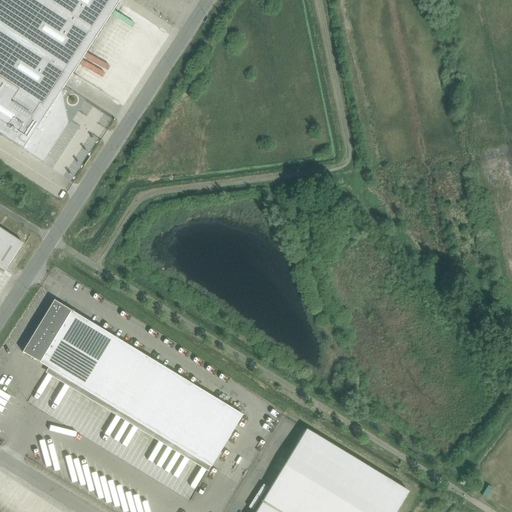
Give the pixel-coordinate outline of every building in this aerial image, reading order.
[(0,0),(0,134),(43,163),(63,132),(66,129),(66,127),(67,126),(67,124),(67,123),(67,121),(61,94),(61,93),(61,92),(62,91),(62,90),(120,0),(0,0)] [(0,268),(5,272),(23,243),(0,228),(0,268)] [(54,301),(23,352),(211,467),(243,415),(54,301)] [(396,511),(408,492),(306,429),(255,511),(396,511)] [(489,491),(494,481),(489,478),(484,488),(489,491)]
